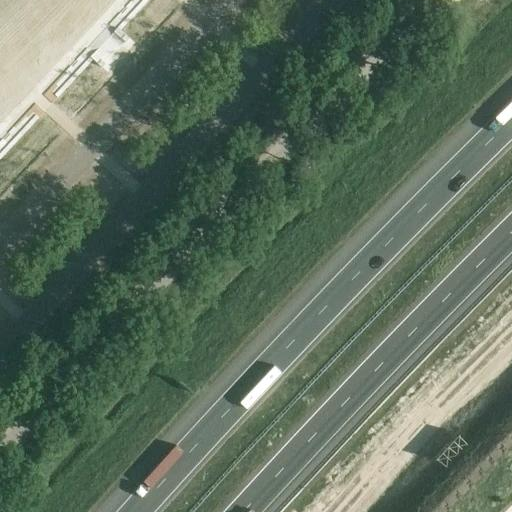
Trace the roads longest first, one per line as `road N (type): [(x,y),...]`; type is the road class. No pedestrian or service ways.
road 1 (motorway): [(511,118),(258,378),(141,511)]
road 2 (motorway): [(244,511),(511,232)]
